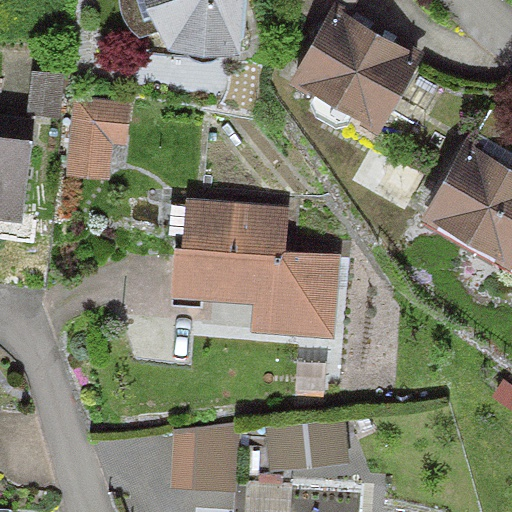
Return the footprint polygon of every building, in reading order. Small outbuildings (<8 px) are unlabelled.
[(260,0),(158,0),(173,53),(268,26),(260,0)] [(348,7),(300,82),(389,139),(437,64),(348,7)] [(67,79),(38,79),(38,123),(66,123),(67,79)] [(74,102),(69,179),(129,183),(133,105),(74,102)] [(45,127),(0,122),(0,218),(35,222),(45,127)] [(511,169),(466,146),(428,222),(511,263),(511,169)] [(298,202),(188,197),(183,305),(258,308),(257,327),(345,331),(349,248),(296,246),(298,202)]
